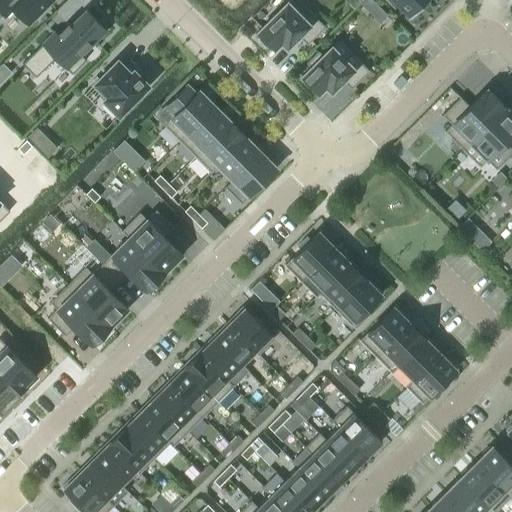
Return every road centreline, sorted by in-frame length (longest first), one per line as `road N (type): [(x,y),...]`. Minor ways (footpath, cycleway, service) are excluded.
road 1 (residential): [(323,160),(10,469),(6,484)]
road 2 (residential): [(323,160),(352,152),(471,37),(496,36),(511,51)]
road 3 (residential): [(353,511),(511,350)]
road 4 (residential): [(165,0),(323,160)]
